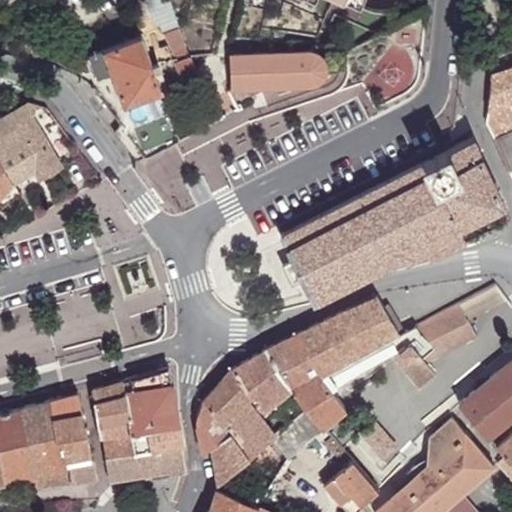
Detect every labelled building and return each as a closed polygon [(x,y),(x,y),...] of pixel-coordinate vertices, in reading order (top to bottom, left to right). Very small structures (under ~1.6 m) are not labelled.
[(173,9),(169,0),(147,0),(153,15),(173,9)] [(337,0),(359,10),(364,0),(337,0)] [(156,25),(162,23),(176,18),(173,9),(153,15),(156,25)] [(162,23),(184,85),(199,81),(181,31),(176,18),(162,23)] [(124,102),(160,89),(150,59),(148,51),(141,34),(104,48),(112,70),(124,102)] [(316,42),(312,39),(306,48),(311,48),(316,42)] [(98,76),(112,70),(104,48),(90,53),(98,76)] [(324,71),(324,62),(322,54),(318,50),(317,50),(311,48),(306,48),(294,49),(290,49),(274,50),(270,51),(251,52),(247,52),(232,53),(229,55),(230,83),(231,86),(233,86),(246,85),(312,81),(315,81),(321,77),(324,71)] [(148,51),(150,59),(156,59),(153,49),(148,51)] [(511,66),(489,75),(486,122),(507,168),(511,165),(511,119),(502,100),(511,95),(511,66)] [(37,106),(28,103),(8,115),(6,113),(0,116),(0,162),(12,182),(35,168),(40,176),(61,164),(37,124),(32,118),(37,106)] [(47,109),(37,106),(32,118),(37,124),(52,116),(47,109)] [(114,132),(120,140),(128,135),(120,123),(114,132)] [(448,149),(455,164),(460,175),(435,188),(423,161),(281,234),(291,256),(292,258),(291,258),(292,260),(299,277),(300,278),(302,278),(303,280),(314,302),(400,258),(405,267),(426,255),(427,256),(433,258),(439,257),(465,242),(458,229),(505,206),(473,137),(448,149)] [(448,149),(423,161),(435,188),(460,175),(455,164),(448,149)] [(0,162),(0,194),(12,182),(0,162)] [(0,194),(3,199),(18,191),(12,182),(0,194)] [(293,279),(299,277),(292,260),(286,264),(285,263),(282,264),(292,281),(294,281),(293,279)] [(505,295),(495,283),(478,291),(487,304),(505,295)] [(475,335),(465,315),(487,304),(478,291),(399,332),(397,332),(407,344),(423,361),(475,335)] [(377,296),(295,333),(319,372),(398,329),(377,296)] [(319,372),(325,380),(332,389),(347,377),(382,358),(391,353),(407,344),(397,332),(399,332),(398,329),(319,372)] [(295,333),(265,348),(293,387),(301,398),(325,380),(319,372),(295,333)] [(407,344),(391,353),(418,384),(433,372),(407,344)] [(265,348),(231,369),(251,395),(258,405),(262,410),(293,387),(265,348)] [(460,402),(471,415),(488,434),(511,414),(511,356),(459,400),(460,402)] [(382,358),(347,377),(332,389),(338,396),(386,365),(382,358)] [(169,366),(122,380),(132,432),(178,423),(169,366)] [(231,369),(229,371),(248,397),(251,395),(231,369)] [(229,371),(204,400),(218,419),(248,397),(229,371)] [(100,438),(103,437),(132,432),(122,380),(92,389),(100,438)] [(325,380),(301,398),(306,407),(323,424),(345,406),(338,396),(332,389),(325,380)] [(78,392),(51,399),(64,458),(90,451),(78,392)] [(251,395),(248,397),(256,407),(258,405),(251,395)] [(210,448),(210,449),(212,459),(234,440),(249,458),(263,446),(270,440),(276,434),(265,419),(264,420),(259,412),(255,407),(256,407),(248,397),(218,419),(227,432),(210,448)] [(27,405),(20,408),(34,471),(36,470),(65,463),(64,458),(51,399),(27,405)] [(203,456),(210,449),(210,448),(227,432),(218,419),(204,400),(196,415),(197,422),(198,430),(203,456)] [(323,424),(306,407),(289,423),(276,434),(270,440),(287,457),(315,434),(321,440),(324,438),(329,433),(323,424)] [(0,447),(5,476),(20,474),(24,487),(39,484),(36,470),(34,471),(20,408),(0,412),(0,447)] [(453,416),(430,435),(425,466),(419,470),(422,473),(377,511),(441,511),(495,466),(453,416)] [(132,432),(136,451),(183,443),(178,423),(132,432)] [(103,437),(104,457),(136,451),(132,432),(103,437)] [(353,459),(340,444),(329,433),(324,438),(346,464),(353,459)] [(511,434),(498,446),(506,455),(511,462),(511,434)] [(234,440),(212,459),(217,483),(249,458),(234,440)] [(136,451),(141,475),(169,471),(169,472),(187,469),(184,452),(183,443),(136,451)] [(136,451),(104,457),(107,478),(110,477),(111,481),(141,475),(136,451)] [(511,462),(506,455),(499,461),(505,468),(511,462)] [(282,481),(293,462),(287,457),(275,477),(282,481)] [(36,470),(39,484),(45,483),(95,477),(91,458),(65,463),(36,470)] [(351,492),(362,504),(378,487),(371,480),(353,459),(346,464),(334,473),(336,475),(351,492)] [(340,500),(351,492),(336,475),(327,483),(340,500)] [(255,511),(257,507),(216,489),(210,507),(207,511),(255,511)] [(362,504),(351,492),(340,500),(350,511),(353,511),(358,507),(362,504)]
